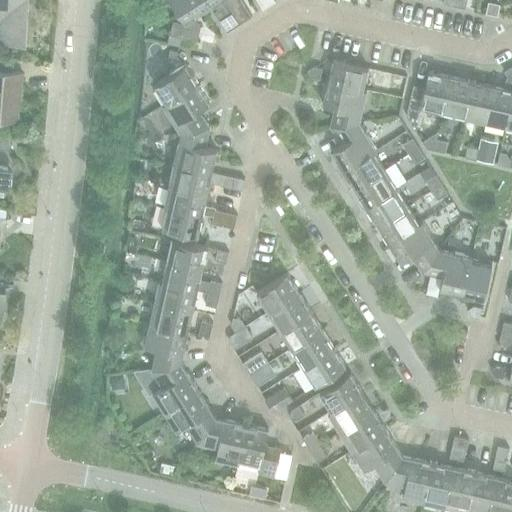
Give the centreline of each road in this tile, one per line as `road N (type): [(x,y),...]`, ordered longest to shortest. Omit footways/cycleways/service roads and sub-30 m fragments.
road 1 (residential): [(32,465),(86,0)]
road 2 (residential): [(511,42),(486,53),(286,14),(246,41),(238,71),(269,145)]
road 3 (residential): [(292,469),(296,447),(282,423),(250,408),(220,366),(221,326),(269,145)]
road 4 (residential): [(269,145),(431,395),(452,412)]
road 5 (residential): [(240,511),(32,465)]
road 6 (residential): [(452,412),(467,359),(490,322),(504,259)]
